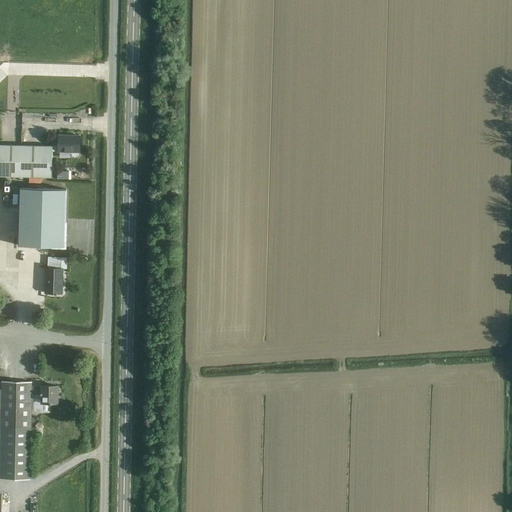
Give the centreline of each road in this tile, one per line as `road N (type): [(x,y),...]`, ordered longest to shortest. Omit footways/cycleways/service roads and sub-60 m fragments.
road 1 (secondary): [(123,511),(134,0)]
road 2 (unclassified): [(105,347),(114,0)]
road 3 (unclassified): [(102,511),(105,347)]
